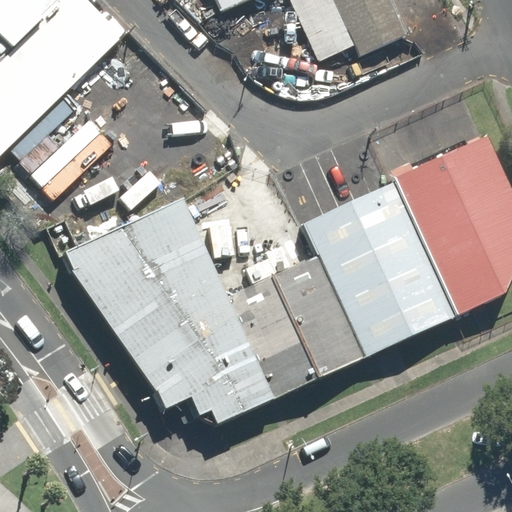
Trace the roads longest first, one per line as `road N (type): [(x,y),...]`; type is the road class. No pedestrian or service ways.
road 1 (unclassified): [(169,510),(288,485),(511,380)]
road 2 (secondary): [(50,389),(134,463),(169,510)]
road 3 (secondary): [(100,511),(50,389)]
